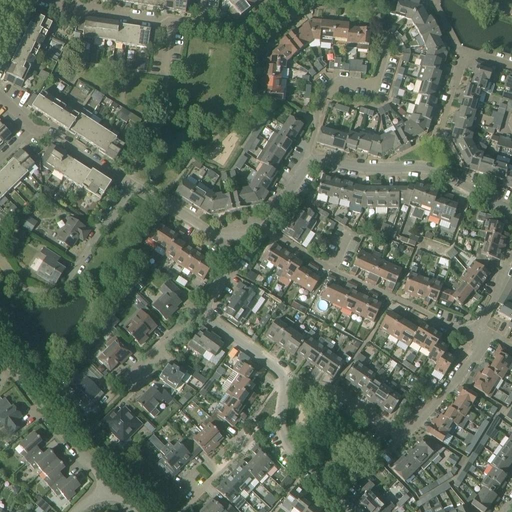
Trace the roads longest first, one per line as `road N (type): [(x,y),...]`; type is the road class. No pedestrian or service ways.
road 1 (residential): [(280,0),(240,32),(58,0)]
road 2 (residential): [(511,216),(420,174),(303,163)]
road 3 (residential): [(303,163),(326,90),(375,83),(383,50),(379,0)]
road 4 (residential): [(135,189),(61,293),(30,286),(0,251)]
road 5 (residential): [(102,493),(92,467),(0,358)]
road 6 (residential): [(396,436),(484,329)]
road 7 (residential): [(396,436),(281,371)]
road 8 (residential): [(247,231),(217,236),(135,189)]
road 9 (residential): [(135,189),(31,126)]
